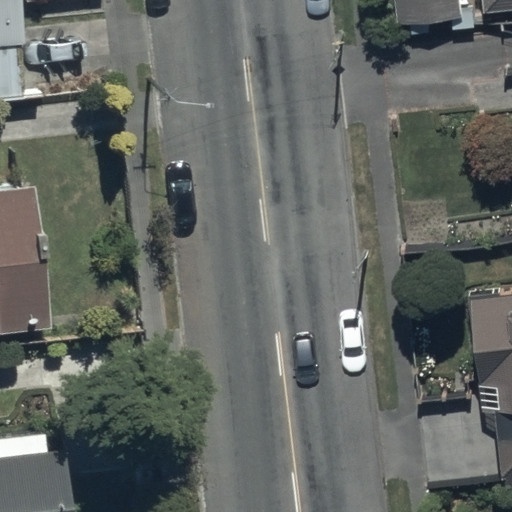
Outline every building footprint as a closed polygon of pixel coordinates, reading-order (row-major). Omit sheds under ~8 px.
[(0,0),(0,101),(27,99),(19,0),(0,0)] [(456,0),(395,0),(397,25),(458,22),(456,0)] [(511,0),(482,0),(484,10),(511,6),(511,0)] [(40,187),(0,190),(0,333),(54,328),(40,187)] [(511,295),(468,300),(480,410),(492,409),(501,487),(511,485),(511,295)] [(0,511),(75,511),(68,450),(48,453),(46,435),(0,440),(0,511)]
